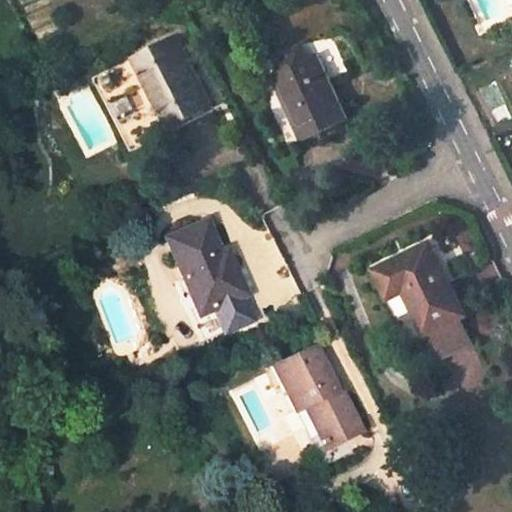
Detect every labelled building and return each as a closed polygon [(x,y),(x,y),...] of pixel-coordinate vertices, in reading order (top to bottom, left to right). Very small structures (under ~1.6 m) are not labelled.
[(176,36),(134,57),(170,129),(212,107),(176,36)] [(318,54),(274,76),(304,141),(349,120),(318,54)] [(205,222),(167,239),(187,289),(193,286),(204,312),(245,294),(229,257),(221,260),(218,252),(205,222)] [(431,243),(377,270),(389,296),(406,289),(424,330),(429,329),(438,349),(467,335),(458,315),(461,314),(447,284),(449,283),(431,243)] [(229,257),(226,249),(218,252),(221,260),(229,257)] [(193,286),(187,289),(198,315),(204,312),(193,286)] [(198,315),(207,337),(254,316),(245,294),(204,312),(198,315)] [(314,346),(273,366),(295,411),(305,407),(324,448),(345,438),(359,431),(342,395),(335,399),(331,390),(334,389),(314,346)] [(305,407),(295,411),(316,452),(324,448),(305,407)] [(324,448),(316,452),(322,466),(351,451),(345,438),(324,448)]
